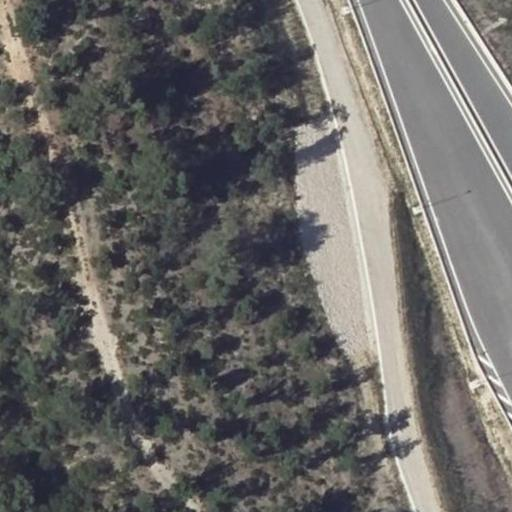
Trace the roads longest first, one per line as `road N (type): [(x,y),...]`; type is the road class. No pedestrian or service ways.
road 1 (track): [(4,0),(76,208),(123,410),(188,511)]
road 2 (track): [(309,0),(371,207),(398,411),(430,511)]
road 3 (motorway): [(376,0),(511,280)]
road 4 (motorway): [(511,147),(432,0)]
